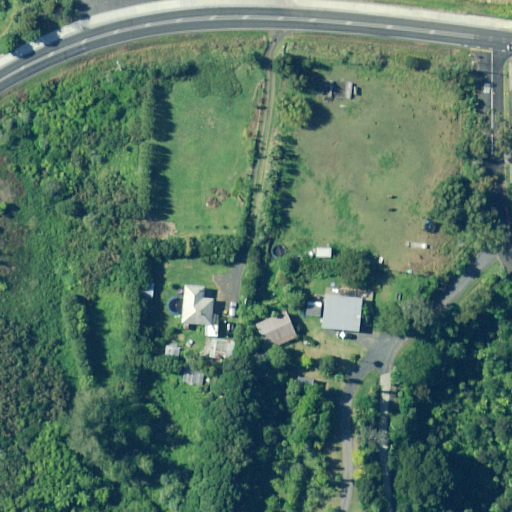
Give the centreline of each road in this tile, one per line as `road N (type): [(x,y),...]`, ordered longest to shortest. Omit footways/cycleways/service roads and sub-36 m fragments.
road 1 (tertiary): [(492,39),(281,16),(179,18),(83,40),(0,79)]
road 2 (residential): [(511,247),(492,177),(492,39)]
